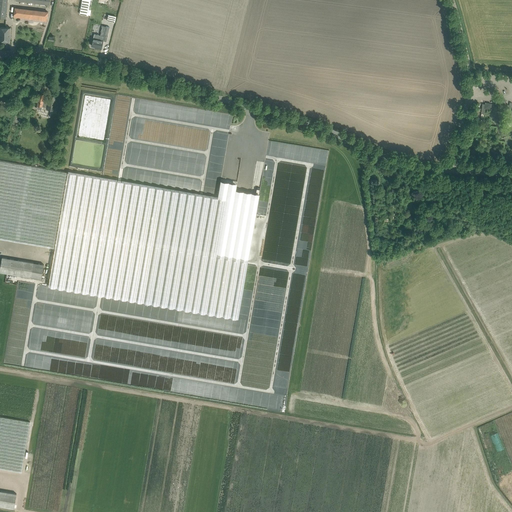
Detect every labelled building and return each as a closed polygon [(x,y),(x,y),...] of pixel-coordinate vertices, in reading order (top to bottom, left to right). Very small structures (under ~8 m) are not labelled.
[(0,0),(0,17),(7,18),(9,0),(0,0)] [(15,8),(14,18),(23,19),(26,19),(31,20),(31,19),(47,21),(47,18),(48,12),(15,8)] [(0,27),(0,40),(10,40),(10,28),(0,27)] [(94,34),(92,46),(98,47),(97,48),(101,49),(104,36),(94,34)] [(37,106),(46,107),(47,99),(44,99),(44,94),(39,94),(37,106)] [(50,95),(47,110),(54,111),(57,97),(50,95)] [(0,160),(0,238),(55,248),(67,172),(0,160)] [(217,198),(162,189),(143,302),(238,318),(259,194),(235,191),(236,185),(220,183),(217,198)] [(2,257),(0,269),(0,271),(41,279),(43,267),(44,264),(2,257)] [(30,422),(0,416),(0,468),(21,472),(30,422)] [(0,490),(0,505),(14,508),(17,494),(0,490)]
